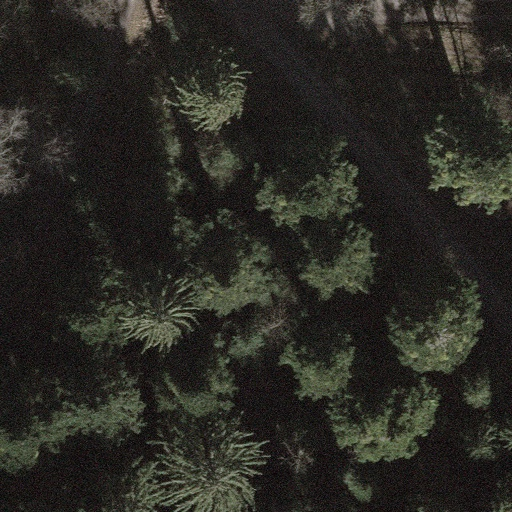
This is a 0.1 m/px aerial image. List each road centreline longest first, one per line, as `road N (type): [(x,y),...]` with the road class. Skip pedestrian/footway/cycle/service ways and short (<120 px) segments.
road 1 (track): [(221,0),(351,133),(511,320)]
road 2 (track): [(126,0),(85,142),(0,297)]
road 3 (track): [(511,13),(333,25),(264,0)]
road 4 (track): [(333,25),(511,51)]
